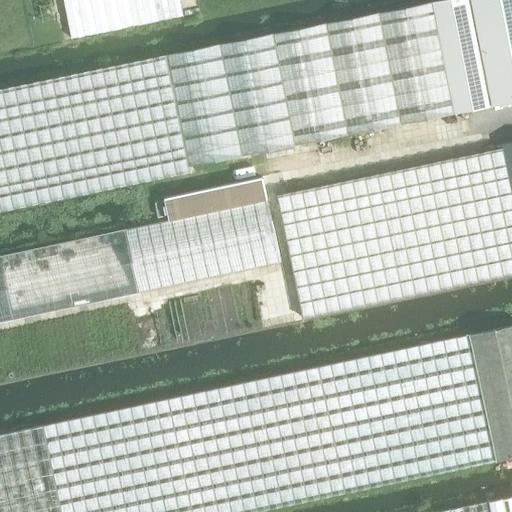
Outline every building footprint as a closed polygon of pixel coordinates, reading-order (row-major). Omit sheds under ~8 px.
[(183,15),(179,0),(64,0),(72,37),(183,15)] [(511,0),(439,0),(430,2),(440,49),(453,113),(511,101),(511,0)] [(0,211),(189,172),(188,166),(453,113),(440,49),(430,2),(378,13),(164,54),(0,88),(0,211)] [(276,194),(302,317),(511,273),(511,141),(500,143),(501,148),(276,194)] [(261,177),(165,198),(165,201),(168,214),(169,219),(265,199),(261,177)] [(280,263),(265,199),(169,219),(124,229),(0,255),(0,321),(138,292),(280,263)] [(0,511),(248,511),(511,456),(511,324),(41,425),(0,433),(0,511)] [(511,511),(511,495),(486,501),(488,511),(511,511)] [(488,511),(486,501),(430,511),(488,511)]
